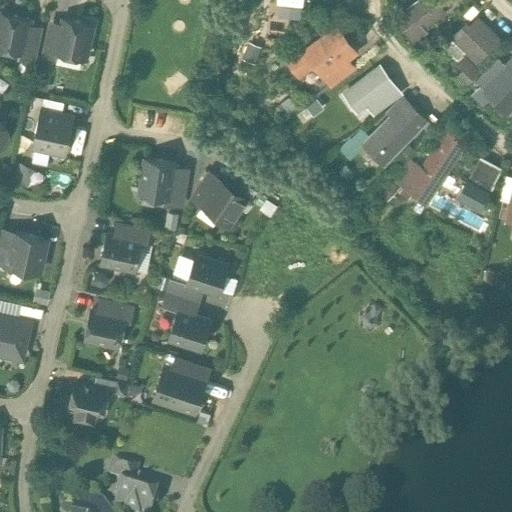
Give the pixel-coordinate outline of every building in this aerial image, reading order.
[(437,0),(420,0),(398,16),(404,23),(412,17),(419,27),(444,9),(437,0)] [(31,17),(1,10),(0,17),(0,43),(22,49),(24,49),(25,42),(30,22),(31,17)] [(93,23),(64,16),(63,21),(58,42),(57,49),(59,49),(86,55),(93,23)] [(479,16),(469,26),(465,23),(454,34),(470,50),(459,61),(464,67),(456,75),(464,84),(474,75),(481,68),(474,61),(499,36),(479,16)] [(63,21),(52,19),(47,39),(58,42),(63,21)] [(40,24),(30,22),(25,42),(36,44),(40,24)] [(336,26),(306,48),(304,46),(288,58),(299,73),(315,61),(331,83),(354,66),(347,56),(354,51),(336,26)] [(47,39),(46,39),(43,53),(57,56),(59,49),(57,49),(58,42),(47,39)] [(36,44),(25,42),(24,49),(22,49),(20,55),(34,58),(37,45),(36,44)] [(477,79),(483,84),(484,85),(506,63),(499,55),(477,79)] [(507,109),(511,103),(511,57),(506,63),(484,85),(483,84),(474,92),(485,103),(493,95),(507,109)] [(366,102),(372,111),(402,91),(380,60),(340,87),(355,109),(366,102)] [(392,115),(372,136),(390,154),(424,120),(410,105),(396,118),(392,115)] [(73,114),(42,107),(34,144),(65,151),(73,114)] [(448,129),(421,170),(415,167),(404,183),(427,198),(442,176),(442,175),(465,141),(448,129)] [(481,155),(470,175),(492,186),(502,166),(481,155)] [(167,200),(182,203),(184,189),(172,187),(175,163),(176,161),(146,157),(145,158),(140,190),(168,194),(167,200)] [(348,180),(357,171),(345,158),(335,167),(348,180)] [(17,159),(10,176),(27,184),(34,167),(17,159)] [(188,165),(175,163),(172,187),(184,189),(188,165)] [(210,172),(199,187),(209,194),(219,179),(210,172)] [(389,178),(378,189),(387,197),(397,186),(389,178)] [(209,194),(199,187),(193,197),(203,203),(206,199),(232,217),(246,197),(219,179),(209,194)] [(489,192),(467,181),(459,195),(481,206),(489,192)] [(136,226),(117,222),(114,232),(134,236),(136,226)] [(150,228),(137,225),(136,226),(134,236),(141,238),(140,240),(147,242),(150,228)] [(16,231),(3,228),(0,243),(0,248),(12,251),(16,231)] [(47,238),(16,231),(12,251),(0,248),(0,260),(40,269),(47,238)] [(114,232),(109,231),(102,260),(135,267),(137,254),(139,255),(140,251),(138,251),(140,240),(141,238),(134,236),(114,232)] [(228,262),(196,252),(188,280),(187,281),(205,286),(219,290),(228,262)] [(182,278),(171,275),(167,289),(177,292),(182,278)] [(188,280),(182,278),(177,292),(200,299),(205,286),(187,281),(188,280)] [(33,284),(31,298),(46,300),(48,287),(33,284)] [(177,292),(167,289),(162,302),(173,306),(177,292)] [(200,299),(177,292),(173,306),(179,308),(179,307),(196,313),(200,299)] [(22,303),(0,298),(0,311),(19,316),(22,303)] [(120,302),(100,298),(97,309),(118,313),(120,302)] [(134,304),(120,301),(120,302),(118,313),(125,314),(124,316),(131,318),(134,304)] [(97,309),(92,307),(86,337),(118,343),(124,316),(125,314),(118,313),(97,309)] [(196,313),(179,307),(179,308),(170,336),(201,346),(210,317),(196,313)] [(0,311),(0,350),(22,355),(30,318),(19,316),(0,311)] [(206,376),(186,369),(190,359),(190,358),(178,354),(173,367),(177,368),(167,399),(195,408),(206,376)] [(209,365),(190,359),(186,369),(206,376),(209,365)] [(130,381),(118,378),(115,390),(127,393),(130,381)] [(107,388),(76,381),(71,405),(79,407),(77,416),(92,420),(94,410),(102,412),(107,388)] [(138,467),(115,459),(110,474),(125,479),(126,478),(134,480),(138,467)] [(134,480),(126,478),(125,479),(118,503),(128,506),(126,509),(134,511),(140,511),(141,510),(147,511),(150,511),(158,488),(134,480)] [(95,500),(82,497),(80,508),(93,511),(95,500)] [(109,510),(103,501),(95,500),(93,511),(96,511),(110,511),(109,510)]
